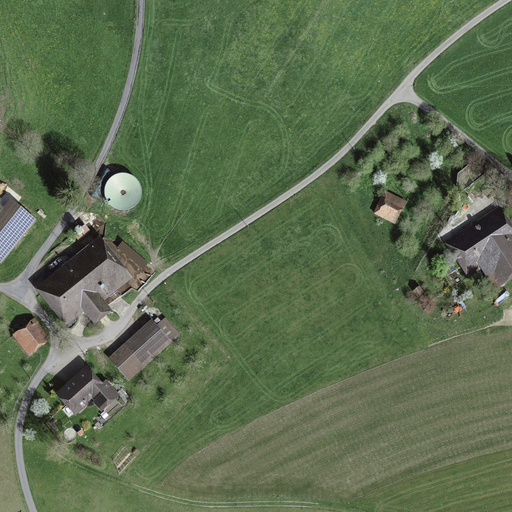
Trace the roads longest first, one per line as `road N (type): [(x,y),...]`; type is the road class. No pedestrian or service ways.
road 1 (unclassified): [(93,341),(118,326),(156,281),(344,151),(431,56),(506,0)]
road 2 (unclassified): [(55,330),(15,293),(113,131),(136,54),(141,0)]
road 3 (track): [(24,403),(38,434),(58,451),(149,492),(209,505),(353,511)]
road 4 (unclassified): [(33,511),(18,429),(45,368)]
